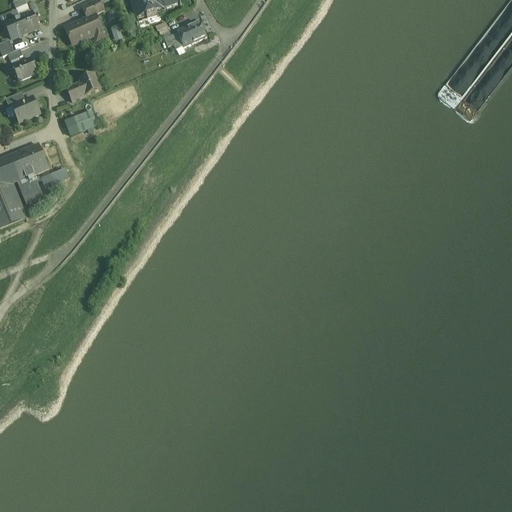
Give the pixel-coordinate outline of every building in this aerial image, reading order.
[(133,0),(136,5),(134,9),(136,15),(139,17),(144,15),(147,16),(153,14),(154,11),(160,9),(162,6),(165,8),(161,0),(133,0)] [(100,1),(82,8),(87,19),(96,16),(105,13),(100,1)] [(33,14),(15,22),(21,37),(39,30),(33,14)] [(87,19),(67,28),(75,46),(95,38),(97,43),(106,39),(96,16),(87,19)] [(200,23),(177,33),(184,51),(207,40),(200,23)] [(170,36),(164,37),(168,49),(174,47),(170,36)] [(10,42),(0,45),(0,51),(3,59),(8,56),(14,54),(10,42)] [(14,54),(8,56),(11,63),(24,58),(20,51),(14,54)] [(31,61),(13,68),(19,83),(37,75),(31,61)] [(95,75),(79,82),(80,84),(86,98),(101,91),(95,75)] [(80,84),(66,90),(72,104),(86,98),(80,84)] [(22,94),(6,101),(10,110),(13,109),(13,108),(26,102),(22,94)] [(0,112),(8,110),(5,100),(0,101),(0,112)] [(26,102),(13,108),(13,109),(16,115),(15,118),(16,122),(19,123),(20,125),(40,116),(34,102),(30,103),(29,101),(26,102)] [(92,113),(75,120),(81,135),(98,128),(92,113)] [(39,147),(24,153),(34,177),(49,171),(39,147)] [(24,153),(0,162),(0,190),(13,185),(17,184),(34,177),(24,153)] [(66,171),(41,181),(45,191),(70,181),(66,171)] [(34,177),(17,184),(23,199),(41,192),(34,177)] [(13,185),(0,190),(0,230),(27,219),(13,185)] [(41,192),(23,199),(26,207),(44,200),(41,192)]
